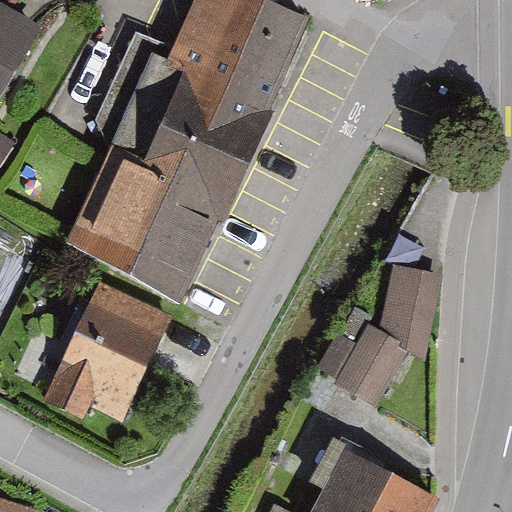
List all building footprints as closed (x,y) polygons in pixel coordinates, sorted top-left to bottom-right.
[(306,37),(229,0),(202,0),(89,234),(187,281),(306,37)] [(0,92),(35,36),(0,15),(0,92)] [(0,132),(0,166),(16,144),(0,132)] [(442,277),(394,267),(379,330),(425,361),(442,277)] [(167,336),(106,307),(60,401),(121,430),(167,336)] [(409,354),(367,329),(358,344),(338,332),(317,369),(378,405),(409,354)] [(432,511),(441,495),(346,447),(312,511),(432,511)]
